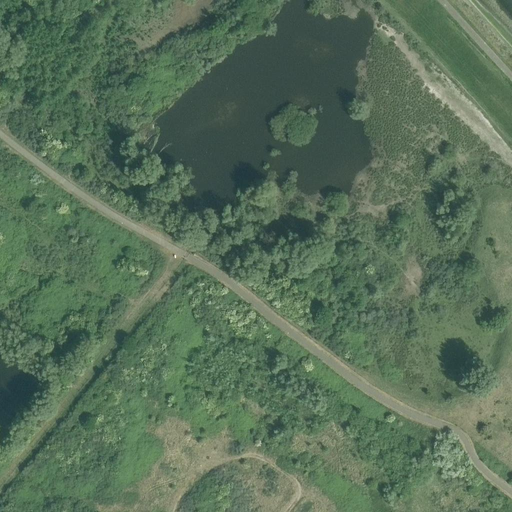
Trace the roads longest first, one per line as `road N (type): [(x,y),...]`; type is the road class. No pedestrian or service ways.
road 1 (track): [(0,497),(185,254)]
road 2 (track): [(287,511),(298,499),(297,483),(255,454),(236,455),(200,476),(174,511)]
